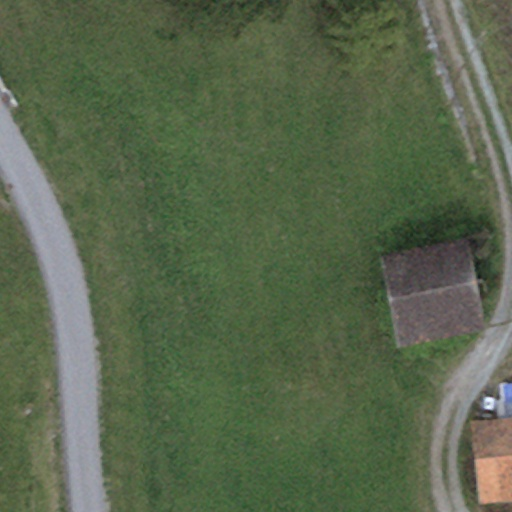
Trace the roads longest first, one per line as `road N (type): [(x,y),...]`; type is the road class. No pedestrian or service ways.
road 1 (unclassified): [(71,511),(46,257),(0,146)]
road 2 (track): [(452,511),(457,386),(511,310)]
road 3 (track): [(511,163),(455,0)]
